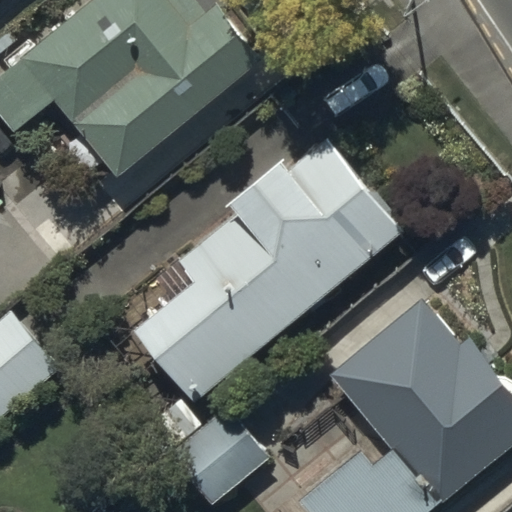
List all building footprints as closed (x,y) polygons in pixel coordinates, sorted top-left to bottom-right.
[(0,0),(0,8),(10,0),(0,0)] [(53,177),(89,148),(121,187),(265,69),(222,16),(211,25),(191,0),(108,0),(0,88),(0,122),(18,144),(22,140),(53,177)] [(328,144),(290,177),(282,168),(227,215),(235,224),(158,289),(174,308),(137,340),(198,411),(406,234),(328,144)] [(441,511),(511,453),(511,398),(470,350),(463,355),(425,310),(334,387),(396,460),(376,476),(360,456),(300,507),(304,511),(441,511)] [(0,426),(62,376),(9,312),(0,320),(0,426)] [(179,404),(146,431),(206,504),(263,458),(226,413),(202,432),(179,404)]
